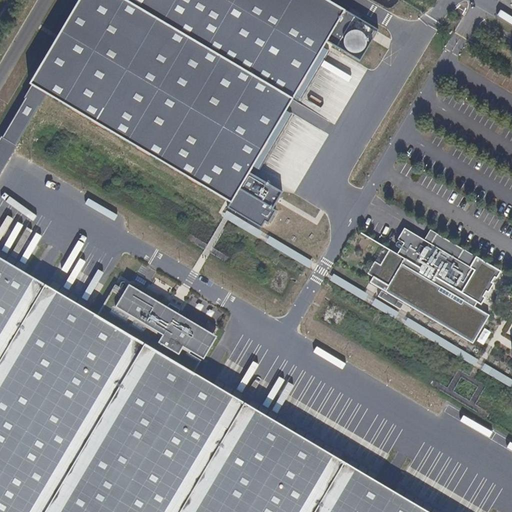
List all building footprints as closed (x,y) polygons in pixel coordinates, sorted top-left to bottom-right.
[(333,0),(79,0),(32,78),(279,221),(387,31),(333,0)] [(225,212),(222,217),(308,268),(311,263),(225,212)] [(403,303),(471,343),(488,315),(473,306),(475,302),(480,305),(484,297),(482,296),(485,292),(487,293),(492,283),(490,282),(493,277),(495,279),(499,271),(474,256),(468,267),(455,260),(462,249),(435,234),(429,244),(423,240),(403,228),(396,240),(402,243),(396,254),(388,249),(379,265),(373,262),(366,274),(371,277),(368,283),(380,290),(376,296),(399,310),(403,303)] [(429,230),(423,240),(429,244),(435,234),(429,230)] [(474,256),(462,249),(455,260),(468,267),(474,256)] [(424,511),(192,374),(200,361),(188,354),(190,352),(202,359),(215,337),(127,285),(124,291),(114,286),(95,317),(0,261),(0,511),(424,511)] [(149,284),(155,272),(143,265),(136,277),(149,284)] [(511,381),(332,275),(329,280),(511,387),(511,381)]
